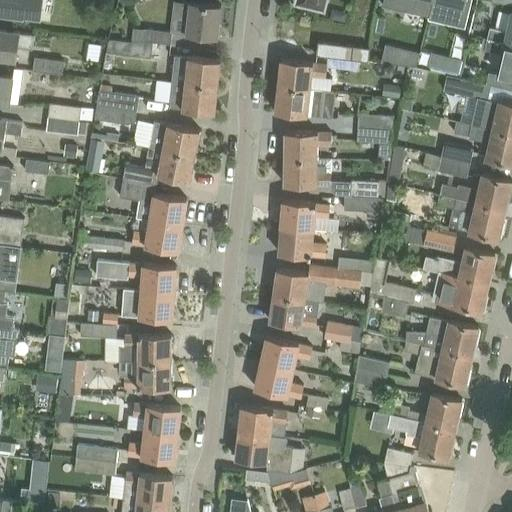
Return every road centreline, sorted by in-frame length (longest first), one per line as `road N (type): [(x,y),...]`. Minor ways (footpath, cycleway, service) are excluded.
road 1 (residential): [(256,0),(210,451),(195,511)]
road 2 (residential): [(477,492),(511,338)]
